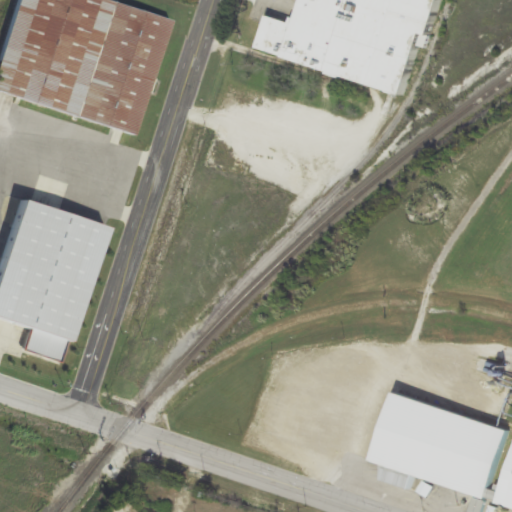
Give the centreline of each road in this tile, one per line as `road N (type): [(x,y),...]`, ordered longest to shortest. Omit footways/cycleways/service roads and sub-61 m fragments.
road 1 (residential): [(80,416),(215,0)]
road 2 (secondary): [(369,511),(0,389)]
